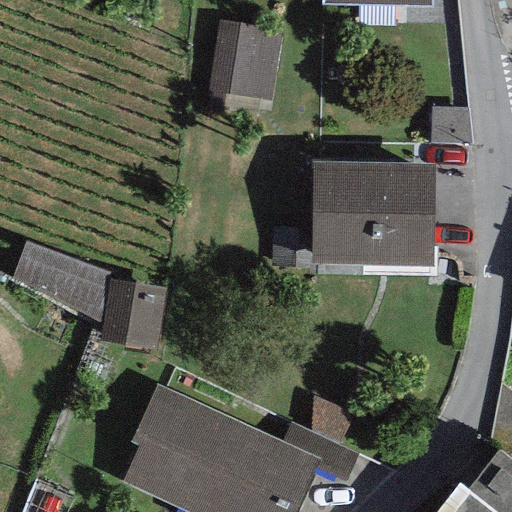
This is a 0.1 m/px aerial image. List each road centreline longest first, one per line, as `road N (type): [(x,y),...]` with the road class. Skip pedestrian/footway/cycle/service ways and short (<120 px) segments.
road 1 (residential): [(376,511),(436,452),(470,385),(494,265),(492,147)]
road 2 (residential): [(492,147),(474,0)]
